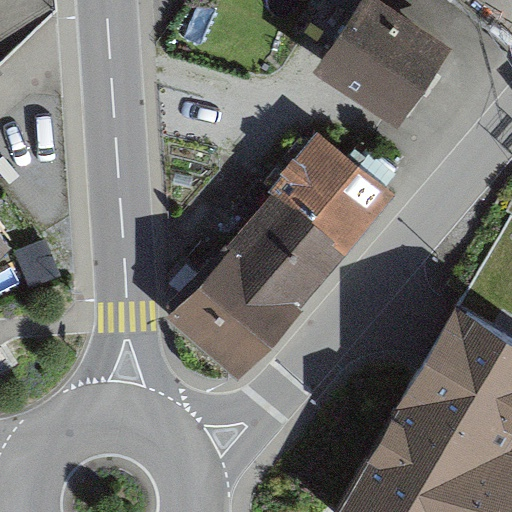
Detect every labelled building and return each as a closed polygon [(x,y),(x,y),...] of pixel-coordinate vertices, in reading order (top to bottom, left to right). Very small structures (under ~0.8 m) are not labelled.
[(375,3),(323,71),(398,126),(449,57),(375,3)] [(0,90),(22,72),(0,46),(0,90)] [(326,133),(279,192),(353,250),(400,191),(326,133)] [(279,192),(234,249),(306,307),(353,250),(279,192)] [(0,258),(9,249),(0,240),(0,258)] [(234,249),(181,311),(250,373),(306,307),(234,249)] [(448,341),(354,511),(511,511),(511,457),(502,455),(511,436),(511,343),(464,314),(448,341)]
